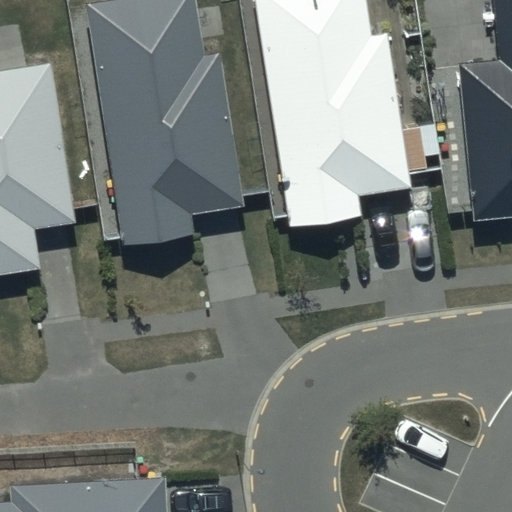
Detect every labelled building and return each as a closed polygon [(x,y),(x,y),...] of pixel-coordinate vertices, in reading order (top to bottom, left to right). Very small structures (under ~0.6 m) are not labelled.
[(194,44),(186,0),(76,0),(114,233),(183,222),(180,203),(233,195),(231,181),(209,42),(194,44)] [(360,27),(355,0),(245,0),(280,216),(349,205),(346,186),(400,178),(398,166),(375,25),(360,27)] [(511,0),(484,0),(489,50),(449,54),(466,212),(511,207),(511,0)] [(36,52),(0,57),(0,262),(31,258),(25,217),(60,212),(59,200),(36,52)] [(166,511),(155,511),(153,466),(0,473),(0,511),(176,511),(166,511)]
